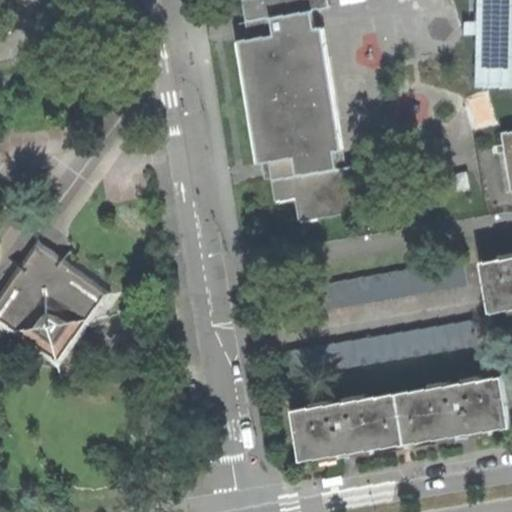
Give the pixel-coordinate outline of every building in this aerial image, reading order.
[(250,0),(256,33),(322,22),(319,4),(336,2),(335,0),(250,0)] [(329,21),(322,22),(256,33),(247,34),(267,158),(276,156),(342,146),(349,145),(329,21)] [(345,164),(342,146),(276,156),(277,167),(282,195),(301,191),(305,215),(365,206),(358,161),(345,164)] [(115,296),(45,247),(0,313),(0,323),(63,369),(115,296)] [(511,301),(511,250),(510,251),(492,254),(500,303),(511,301)] [(290,311),(475,279),(471,253),(285,285),(290,311)] [(300,369),(486,338),(482,313),(295,344),(300,369)] [(472,376),(494,372),(493,366),(471,370),(472,376)] [(406,387),(414,436),(421,435),(438,432),(447,431),(450,430),(502,422),(511,419),(511,372),(511,369),(494,372),(472,376),(459,378),(441,381),(406,387)] [(441,381),(459,378),(458,372),(440,375),(441,381)] [(411,437),(414,436),(406,387),(375,392),(355,395),(342,397),(322,401),(303,404),(312,453),(330,450),(382,442),(385,441),(393,440),(411,437)] [(322,401),(342,397),(341,392),(321,396),(322,401)] [(503,427),(502,422),(450,430),(451,436),(475,432),(503,427)] [(447,431),(438,432),(439,440),(448,439),(447,431)] [(438,432),(421,435),(422,443),(439,440),(438,432)] [(422,443),(421,435),(414,436),(411,437),(412,445),(422,443)] [(412,445),(411,437),(393,440),(394,448),(412,445)] [(394,448),(393,440),(385,441),(386,449),(394,448)] [(382,446),(382,442),(330,450),(331,454),(370,448),(382,446)]
